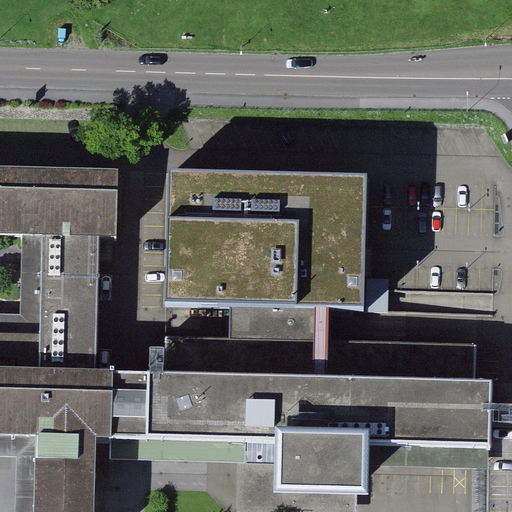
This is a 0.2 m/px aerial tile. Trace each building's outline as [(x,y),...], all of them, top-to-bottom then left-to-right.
[(119,248),(121,181),(0,177),(0,244),(42,246),(102,247),(119,248)] [(372,184),(173,179),(170,308),(237,310),(356,312),(369,312),(369,291),(372,184)] [(102,247),(42,246),(39,378),(98,380),(102,247)] [(356,312),(237,310),(236,384),(354,387),(356,312)] [(124,381),(98,380),(39,378),(0,377),(0,441),(43,443),(101,444),(122,445),(124,381)] [(124,381),(122,445),(178,447),(180,382),(124,381)] [(180,382),(178,447),(250,449),(364,452),(502,456),(503,391),(354,387),(236,384),(180,382)] [(98,511),(101,444),(43,443),(41,511),(98,511)] [(362,511),(364,452),(250,449),(248,511),(362,511)] [(485,511),(487,470),(475,470),(474,511),(485,511)]
